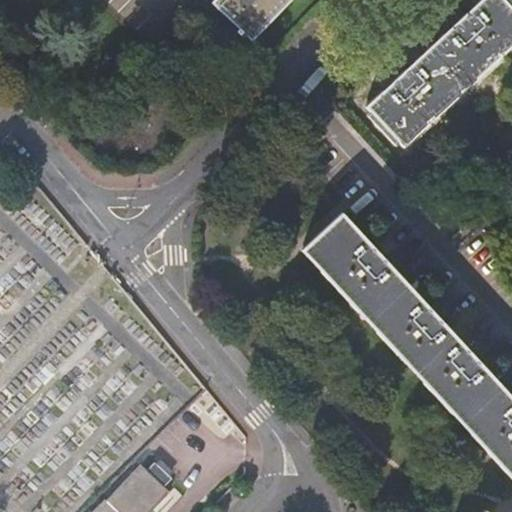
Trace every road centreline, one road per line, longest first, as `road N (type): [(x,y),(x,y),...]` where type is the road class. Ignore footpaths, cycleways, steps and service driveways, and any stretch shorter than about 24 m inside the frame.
road 1 (residential): [(288,69),(511,319)]
road 2 (residential): [(288,511),(288,465),(260,418),(112,249)]
road 3 (residential): [(112,249),(288,69)]
road 4 (residential): [(112,249),(24,123),(0,110)]
